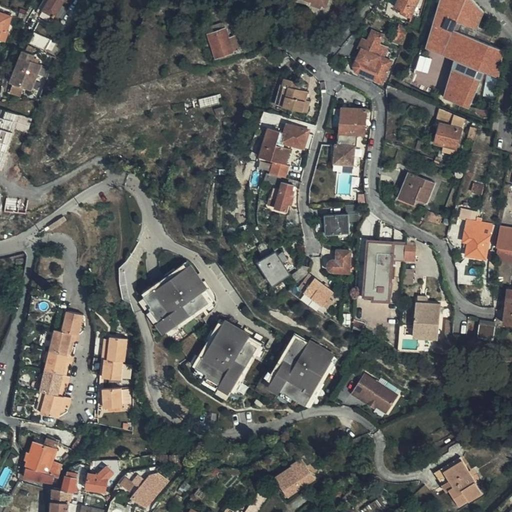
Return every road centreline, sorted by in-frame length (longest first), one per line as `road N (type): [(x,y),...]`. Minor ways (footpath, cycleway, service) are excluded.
road 1 (residential): [(499,314),(465,308),(442,248),(381,211),(373,180),(378,98),(309,60)]
road 2 (residential): [(18,244),(107,183),(129,182),(163,240),(195,259),(235,316),(271,337)]
road 3 (residential): [(18,244),(55,239),(69,253),(87,331),(77,405)]
